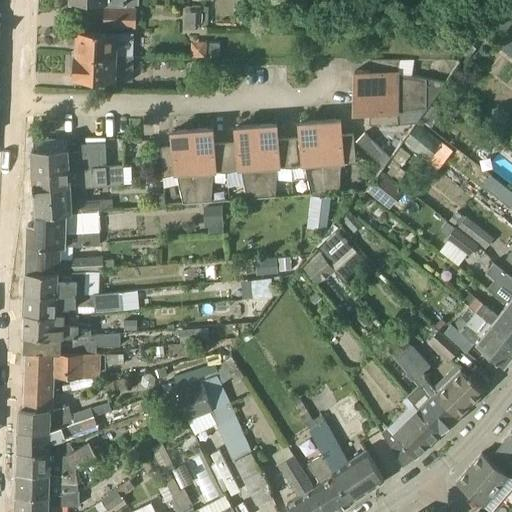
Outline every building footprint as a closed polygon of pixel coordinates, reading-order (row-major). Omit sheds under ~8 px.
[(500,0),(488,19),(506,31),(511,22),(511,5),(503,0),(500,0)] [(135,26),(136,10),(106,9),(105,25),(135,26)] [(116,55),(133,56),(134,33),(117,32),(77,30),(76,53),(76,54),(116,55)] [(191,57),(206,58),(206,42),(191,41),(191,57)] [(74,78),(107,79),(132,80),(133,56),(116,55),(76,54),(76,53),(75,53),(74,78)] [(427,92),(427,106),(428,106),(446,81),(398,74),(400,59),(371,59),(370,71),(355,71),(355,91),(427,92)] [(398,110),(427,106),(427,92),(355,91),(355,112),(370,112),(370,124),(399,125),(398,110)] [(320,121),(325,193),(339,192),(342,163),(356,164),(354,134),(342,135),(341,120),(320,121)] [(311,194),(325,193),(320,121),(300,122),(301,138),(289,138),(292,168),(305,165),(311,194)] [(292,168),(289,138),(278,139),(277,124),(257,125),(261,197),(276,196),(278,167),(292,168)] [(247,198),(261,197),(257,125),(236,127),(237,142),(226,143),(228,172),(240,170),(247,198)] [(228,172),(226,143),(214,144),(213,128),(193,130),(198,202),(212,201),(214,171),(228,172)] [(183,203),(198,202),(193,130),(172,131),(173,147),(161,147),(163,177),(177,174),(183,203)] [(33,149),(33,171),(85,167),(85,168),(98,167),(98,166),(97,153),(75,154),(74,151),(69,151),(69,148),(33,149)] [(123,165),(98,166),(98,167),(85,168),(85,167),(33,171),(35,190),(71,187),(71,188),(124,185),(123,165)] [(399,182),(387,172),(386,175),(381,171),(365,189),(388,208),(405,189),(398,183),(399,182)] [(72,203),(71,188),(71,187),(35,190),(37,215),(73,213),(73,212),(99,210),(102,210),(102,209),(114,208),(113,198),(76,201),(77,202),(72,203)] [(310,196),(307,227),(331,229),(355,195),(310,196)] [(224,233),(223,224),(224,224),(223,205),(204,206),(206,225),(207,225),(208,235),(224,233)] [(101,244),(100,231),(99,210),(73,212),(73,213),(37,215),(36,224),(29,223),(28,246),(60,246),(101,244)] [(485,247),(493,237),(466,216),(458,226),(485,247)] [(466,254),(468,255),(469,256),(478,245),(451,223),(444,232),(448,236),(446,238),(452,243),(443,254),(457,265),(466,254)] [(339,230),(319,249),(336,269),(357,250),(339,230)] [(86,272),(86,271),(103,270),(103,257),(65,260),(66,265),(60,266),(60,246),(28,246),(27,272),(86,272)] [(318,285),(336,270),(321,253),(304,268),(318,285)] [(277,258),(256,259),(257,275),(278,274),(277,258)] [(511,275),(500,267),(494,262),(487,271),(500,281),(491,292),(507,305),(511,308),(511,275)] [(85,293),(85,280),(86,272),(27,272),(26,292),(85,293)] [(244,295),(274,294),(273,276),(244,277),(244,295)] [(390,282),(383,288),(400,304),(406,297),(390,282)] [(123,305),(130,304),(133,304),(132,286),(121,286),(122,291),(85,294),(85,293),(26,292),(25,313),(57,313),(58,305),(84,306),(94,306),(94,309),(124,306),(123,305)] [(499,315),(477,297),(468,291),(461,300),(470,306),(492,323),(491,324),(511,340),(511,308),(507,305),(499,315)] [(64,313),(57,313),(25,313),(24,335),(26,335),(78,337),(91,336),(92,324),(63,323),(64,313)] [(511,355),(511,340),(491,324),(483,335),(479,332),(480,331),(462,317),(454,326),(451,323),(444,333),(468,352),(476,343),(504,365),(511,355)] [(209,327),(180,330),(182,345),(210,342),(209,327)] [(411,345),(401,335),(394,327),(390,327),(386,331),(394,341),(404,352),(403,352),(422,373),(431,365),(412,344),(411,345)] [(438,331),(428,342),(449,360),(458,349),(438,331)] [(105,335),(91,336),(78,337),(26,335),(25,351),(62,352),(85,353),(91,352),(92,345),(106,345),(105,335)] [(85,353),(62,352),(25,351),(24,392),(54,393),(54,375),(100,377),(100,353),(91,353),(91,352),(85,353)] [(396,359),(432,397),(420,409),(418,410),(441,433),(442,433),(441,432),(458,415),(459,416),(459,415),(438,391),(437,392),(421,374),(422,373),(403,352),(396,359)] [(222,383),(233,376),(236,381),(244,376),(232,354),(217,373),(222,383)] [(483,392),(484,391),(462,368),(449,380),(438,391),(459,415),(460,415),(460,414),(482,392),(483,392)] [(188,417),(210,410),(233,460),(235,460),(242,472),(257,503),(273,496),(259,464),(252,451),(251,452),(224,390),(225,389),(222,383),(217,373),(177,387),(188,417)] [(188,417),(177,387),(165,391),(173,422),(188,417)] [(53,401),(54,393),(24,392),(23,408),(20,408),(19,430),(50,430),(52,430),(112,409),(110,403),(83,411),(72,414),(69,404),(53,409),(53,401)] [(409,408),(400,417),(382,432),(404,466),(416,457),(418,456),(417,456),(440,433),(441,434),(441,433),(418,410),(420,409),(407,396),(402,401),(409,408)] [(339,445),(325,420),(321,414),(314,418),(301,397),(293,402),(310,429),(324,454),(324,455),(335,474),(351,502),(385,480),(367,450),(348,461),(339,445)] [(96,415),(111,411),(112,410),(112,409),(52,430),(50,430),(19,430),(18,451),(51,451),(51,445),(74,437),(73,433),(98,425),(96,415)] [(511,430),(511,432),(504,441),(496,451),(511,463),(511,430)] [(175,479),(171,471),(175,468),(163,443),(151,449),(182,511),(194,506),(185,488),(180,490),(175,479)] [(75,470),(101,455),(99,450),(95,452),(91,444),(65,460),(50,460),(51,451),(18,451),(18,472),(69,473),(75,470)] [(311,481),(301,465),(295,455),(293,456),(287,446),(272,455),(299,497),(287,504),(292,511),(329,511),(314,487),(311,481)] [(139,455),(148,473),(160,467),(151,449),(139,455)] [(202,451),(187,459),(208,500),(224,491),(202,451)] [(483,505),(511,472),(511,463),(496,451),(490,459),(482,452),(457,482),(483,505)] [(351,502),(335,474),(324,455),(308,464),(320,484),(314,487),(329,511),(336,511),(346,507),(345,506),(351,502)] [(125,464),(133,474),(144,467),(136,456),(125,464)] [(78,484),(75,470),(69,473),(18,472),(17,494),(49,494),(49,495),(78,490),(77,484),(78,484)] [(16,511),(48,511),(49,505),(80,505),(79,490),(78,490),(49,495),(49,494),(17,494),(16,511)] [(109,511),(124,500),(117,490),(102,500),(109,511)] [(234,511),(226,495),(197,510),(193,511),(234,511)] [(156,511),(152,502),(131,511),(156,511)]
